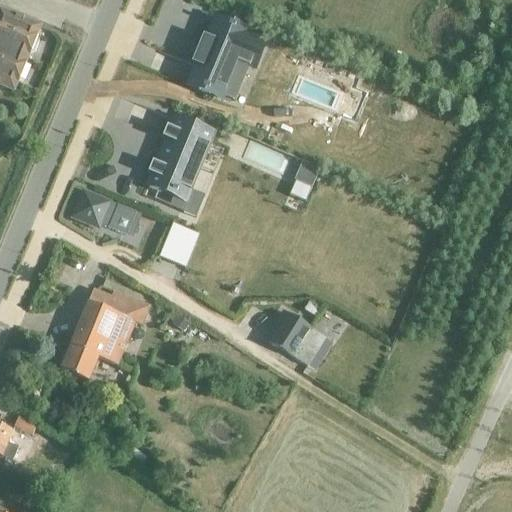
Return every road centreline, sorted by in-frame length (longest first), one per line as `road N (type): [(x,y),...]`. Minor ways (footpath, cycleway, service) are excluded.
road 1 (residential): [(0,277),(112,0)]
road 2 (residential): [(460,485),(511,364)]
